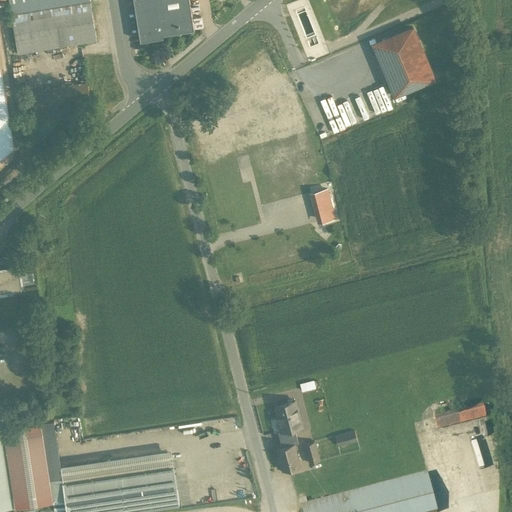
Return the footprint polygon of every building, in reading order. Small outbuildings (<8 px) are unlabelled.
[(9,0),(19,61),(33,58),(31,49),(96,39),(90,0),(9,0)] [(189,0),(136,0),(143,36),(194,28),(189,0)] [(413,27),(375,43),(395,93),(433,77),(413,27)] [(87,81),(24,91),(27,111),(90,101),(87,81)] [(0,288),(21,285),(24,285),(21,263),(18,264),(18,263),(0,265),(0,288)] [(21,285),(0,288),(0,296),(8,295),(8,290),(22,287),(21,285)] [(0,398),(0,488),(12,487),(13,486),(4,426),(0,398)] [(295,399),(276,405),(276,407),(274,408),(276,414),(278,415),(282,429),(282,430),(294,427),(302,425),(295,399)] [(482,405),(434,417),(437,429),(485,416),(482,405)] [(4,426),(13,486),(12,487),(15,506),(53,501),(50,480),(63,478),(54,419),(24,423),(20,424),(4,426)] [(477,423),(479,446),(490,445),(487,422),(477,423)] [(294,427),(282,430),(282,429),(278,431),(281,447),(294,443),(295,444),(299,443),(294,427)] [(354,430),(335,435),(338,446),(357,441),(354,430)] [(314,441),(307,443),(312,464),(319,462),(314,441)] [(281,447),(277,448),(280,461),(278,462),(280,469),(282,469),(283,471),(301,467),(295,444),(294,443),(281,447)] [(173,464),(63,481),(63,478),(50,480),(53,501),(65,499),(66,509),(66,511),(119,511),(179,503),(173,464)] [(436,511),(427,473),(388,483),(395,511),(436,511)] [(395,511),(388,483),(300,506),(302,511),(395,511)] [(0,488),(0,508),(15,506),(12,487),(0,488)] [(65,499),(53,501),(54,511),(66,509),(65,499)]
